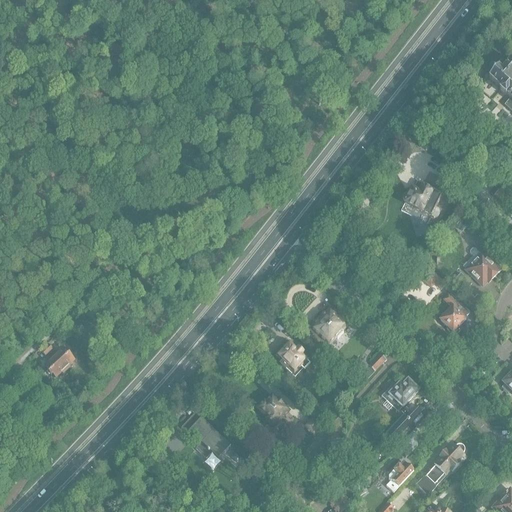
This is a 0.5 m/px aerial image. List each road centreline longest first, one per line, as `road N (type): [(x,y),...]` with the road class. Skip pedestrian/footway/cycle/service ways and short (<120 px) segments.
road 1 (primary): [(461,0),(211,315),(28,511)]
road 2 (primary): [(266,269),(479,0)]
road 3 (primary): [(48,511),(266,269)]
road 4 (residential): [(266,269),(306,251),(452,394)]
road 5 (residential): [(452,394),(493,346),(511,288)]
